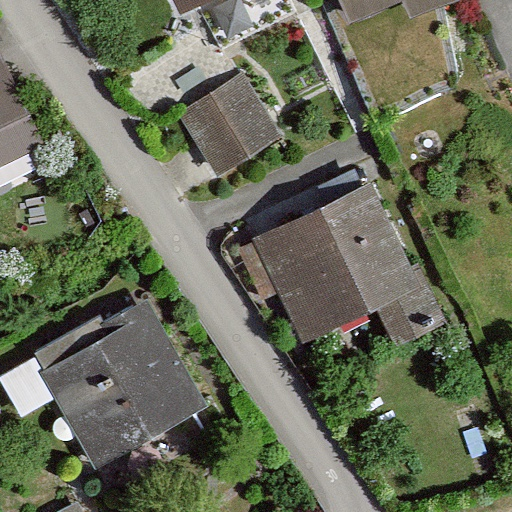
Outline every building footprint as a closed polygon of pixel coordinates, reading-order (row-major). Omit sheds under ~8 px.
[(174,0),(185,26),(247,0),(174,0)] [(332,0),(353,44),(450,0),(332,0)] [(0,171),(61,139),(0,27),(0,171)] [(251,82),(179,119),(211,183),(283,146),(251,82)] [(374,179),(240,250),(293,352),(373,311),(391,357),(439,326),(374,179)] [(163,296),(46,358),(99,458),(217,395),(163,296)] [(90,511),(81,498),(61,511),(90,511)]
